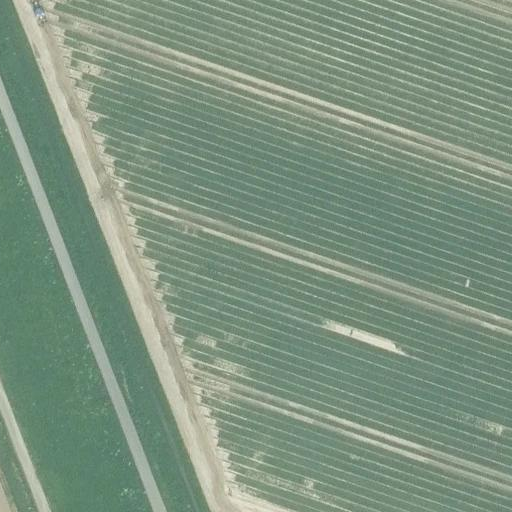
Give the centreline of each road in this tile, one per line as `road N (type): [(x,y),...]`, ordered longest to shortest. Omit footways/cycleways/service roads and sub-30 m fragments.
road 1 (track): [(158,511),(0,91)]
road 2 (unclassified): [(43,511),(0,398)]
